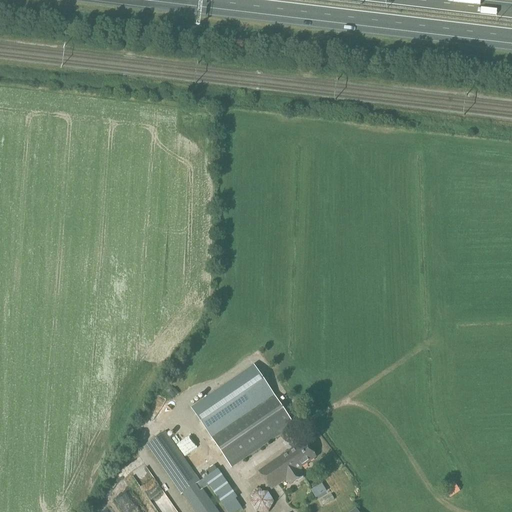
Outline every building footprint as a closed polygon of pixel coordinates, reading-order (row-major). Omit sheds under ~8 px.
[(191,409),(232,468),(294,426),(253,367),(191,409)] [(217,511),(202,490),(209,485),(227,511),(236,511),(242,509),(235,499),(237,498),(218,470),(199,482),(165,433),(146,446),(181,495),(183,494),(195,511),(217,511)] [(296,448),(295,447),(259,472),(271,490),(287,479),(291,485),(297,481),(298,482),(303,478),(303,477),(303,476),(299,471),(301,469),(301,468),(316,458),(305,442),(296,448)] [(454,483),(444,489),(450,498),(460,491),(454,483)] [(249,511),(267,511),(266,493),(249,494),(249,511)] [(321,504),(331,499),(328,493),(317,498),(321,504)]
